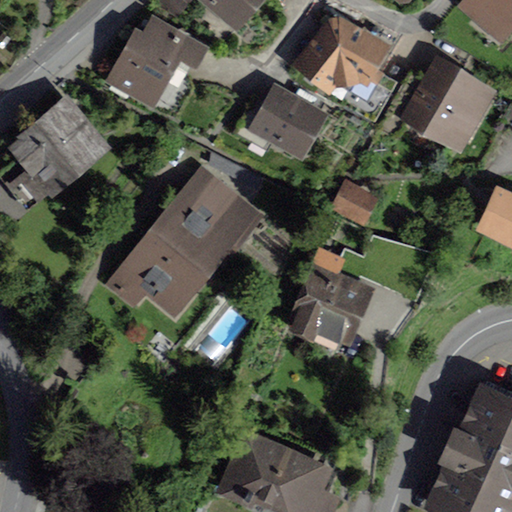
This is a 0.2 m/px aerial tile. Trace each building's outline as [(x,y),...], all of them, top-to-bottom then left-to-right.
[(0,0),(0,12),(3,14),(13,0),(0,0)] [(174,13),(184,0),(158,0),(155,3),(174,13)] [(210,0),(230,17),(244,0),(246,0),(251,3),(253,0),(210,0)] [(511,0),(466,0),(464,3),(498,32),(511,15),(511,0)] [(299,64),(317,77),(319,76),(327,83),(325,87),(375,116),(390,90),(377,82),(382,73),(370,66),(382,45),(338,21),(331,24),(299,64)] [(138,34),(113,78),(115,79),(110,88),(126,97),(131,88),(150,99),(147,105),(175,118),(192,87),(187,69),(200,46),(155,22),(146,38),(138,34)] [(420,92),(404,82),(375,132),(393,142),(411,111),(458,138),(486,90),(437,62),(420,92)] [(248,106),(234,131),(251,140),(257,128),(298,151),(319,113),(277,90),(264,114),(248,106)] [(17,144),(25,154),(2,173),(26,202),(96,144),(64,105),(17,144)] [(216,154),(211,165),(256,187),(261,177),(216,154)] [(205,175),(146,248),(142,245),(111,284),(131,300),(144,283),(173,306),(186,289),(183,287),(200,265),(204,267),(228,237),(232,241),(253,214),(205,175)] [(348,186),(338,204),(360,216),(370,198),(348,186)] [(511,195),(498,189),(481,225),(511,238),(511,195)] [(360,275),(415,299),(436,252),(373,234),(363,255),(344,247),(339,260),(323,253),(292,327),(312,336),(315,329),(339,340),(360,292),(351,288),(354,281),(357,282),(360,275)] [(511,511),(511,392),(487,381),(463,432),(459,430),(446,459),(450,460),(433,498),(464,511),(511,511)] [(324,511),(326,500),(332,500),(332,498),(313,489),(321,471),(247,438),(224,489),(248,499),(252,490),(290,507),(289,511),(324,511)]
